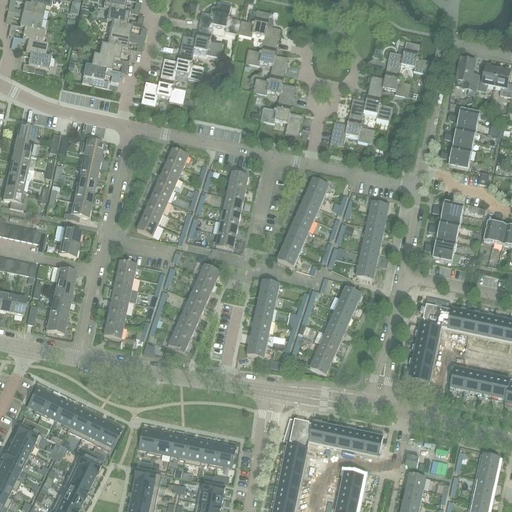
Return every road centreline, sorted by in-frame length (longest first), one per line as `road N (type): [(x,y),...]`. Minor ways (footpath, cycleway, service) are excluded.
road 1 (residential): [(79,360),(128,126)]
road 2 (residential): [(272,157),(128,126)]
road 3 (tertiary): [(224,384),(79,360)]
road 4 (residential): [(121,125),(132,75),(154,39),(156,6)]
road 5 (residential): [(422,168),(450,45)]
road 6 (residential): [(121,125),(46,107),(2,86)]
